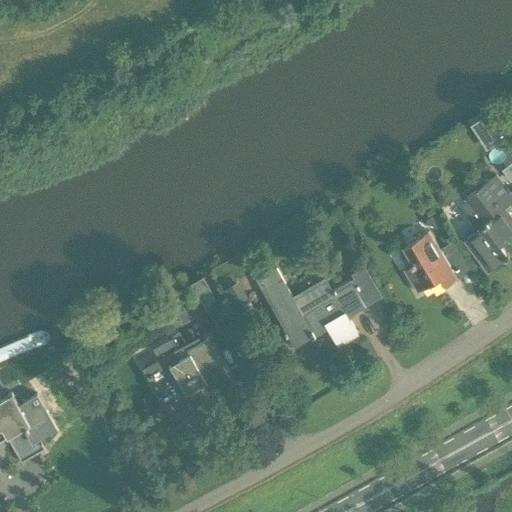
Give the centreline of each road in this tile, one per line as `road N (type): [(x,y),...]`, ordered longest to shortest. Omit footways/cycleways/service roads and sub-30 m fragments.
road 1 (unclassified): [(187,511),(511,318)]
road 2 (primary): [(344,511),(511,420)]
